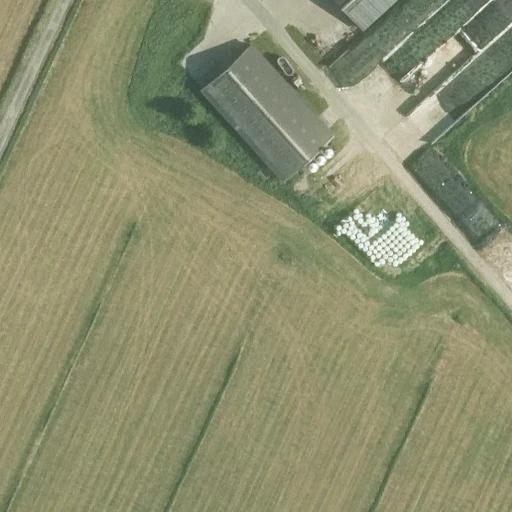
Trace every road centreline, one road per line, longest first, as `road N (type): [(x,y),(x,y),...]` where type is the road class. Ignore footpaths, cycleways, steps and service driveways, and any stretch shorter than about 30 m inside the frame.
road 1 (unclassified): [(511,307),(239,0)]
road 2 (unclassified): [(0,142),(63,0)]
